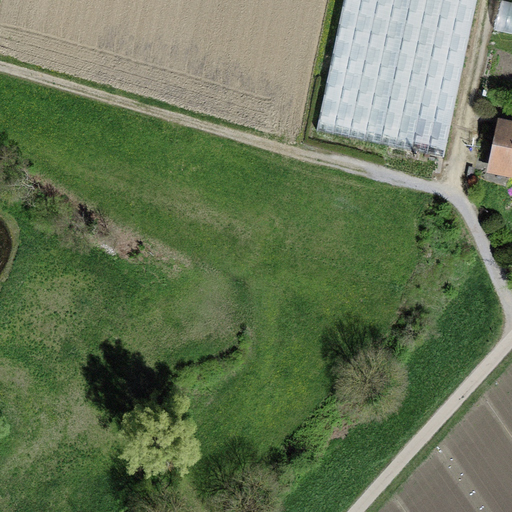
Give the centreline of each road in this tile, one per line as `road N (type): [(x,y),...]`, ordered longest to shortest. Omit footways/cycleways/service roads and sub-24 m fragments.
road 1 (track): [(0,68),(450,196)]
road 2 (residential): [(511,341),(361,511)]
road 3 (track): [(492,0),(450,196)]
